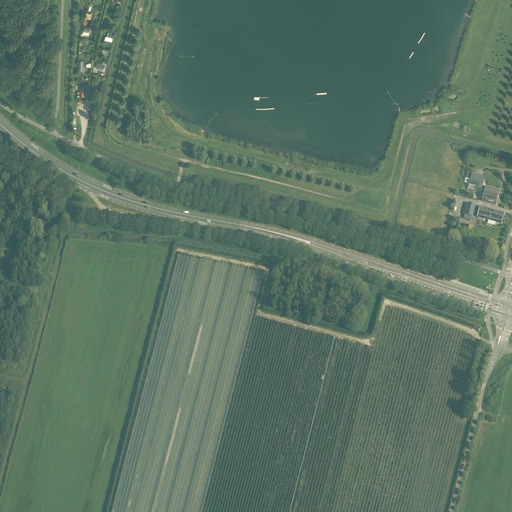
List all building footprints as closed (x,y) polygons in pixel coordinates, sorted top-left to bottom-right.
[(470,179),(469,185),(476,187),(475,191),(480,192),(483,183),(470,179)] [(495,205),(499,191),(486,187),(482,202),(495,205)] [(475,205),(468,204),(465,214),(472,216),(472,217),(475,205)] [(501,224),(504,214),(480,207),(477,218),(501,224)] [(458,229),(467,231),(468,225),(459,222),(458,229)]
